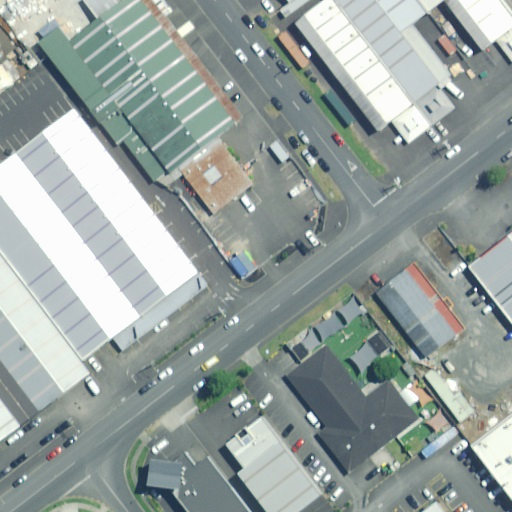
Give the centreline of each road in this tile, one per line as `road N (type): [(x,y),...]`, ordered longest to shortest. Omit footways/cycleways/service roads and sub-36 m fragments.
road 1 (unclassified): [(386,223),(85,456)]
road 2 (unclassified): [(386,223),(212,0)]
road 3 (unclassified): [(511,126),(386,223)]
